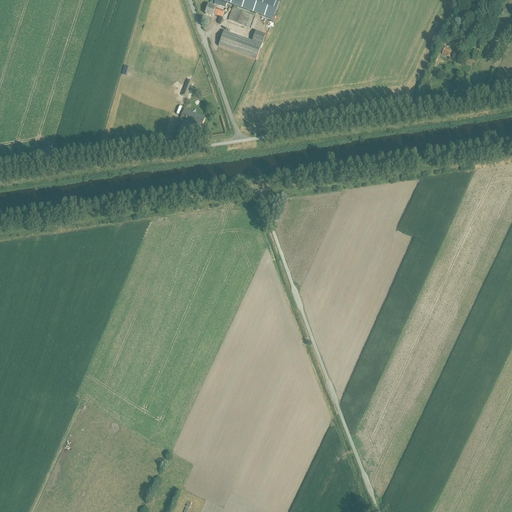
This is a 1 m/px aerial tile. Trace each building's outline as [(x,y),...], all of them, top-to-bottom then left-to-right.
[(215,0),(214,4),(228,9),(231,1),(236,2),(236,0),(215,0)] [(274,0),(264,0),(260,12),(274,17),(280,2),(274,0)] [(209,6),(205,14),(212,17),(213,15),(222,18),(225,11),(209,6)] [(233,9),(228,20),(250,28),(254,17),(237,10),(239,8),(234,6),(233,9)] [(502,8),(498,16),(503,18),(507,10),(502,8)] [(262,45),(252,42),(224,32),(219,47),(256,61),(262,45)] [(252,42),(262,45),(266,35),(256,32),(252,42)] [(446,48),(442,55),(449,58),(450,57),(452,59),(455,53),(452,52),(453,51),(446,48)] [(188,80),(182,96),(187,98),(193,83),(188,80)] [(184,110),(181,118),(184,120),(202,127),(205,119),(184,110)]
